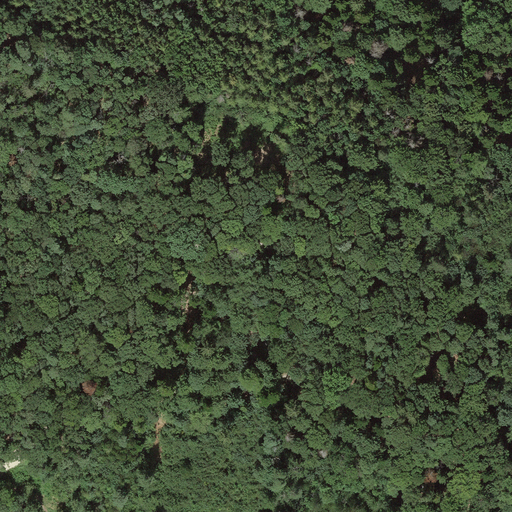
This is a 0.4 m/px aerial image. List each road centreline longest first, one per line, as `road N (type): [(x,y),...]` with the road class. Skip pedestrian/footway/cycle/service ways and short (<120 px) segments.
road 1 (track): [(0,467),(36,443),(61,409),(102,397),(294,377),(397,331),(511,304)]
road 2 (track): [(397,331),(368,250),(128,245),(0,223)]
road 3 (track): [(77,511),(22,455),(0,410)]
road 4 (track): [(246,511),(240,384)]
